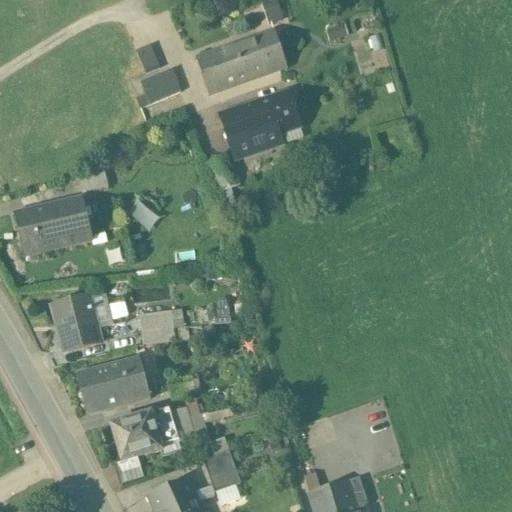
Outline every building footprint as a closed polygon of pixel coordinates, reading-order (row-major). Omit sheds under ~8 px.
[(274,2),(259,3),(261,18),(275,17),(274,2)] [(274,35),(198,63),(210,97),(286,69),(274,35)] [(151,47),(137,53),(146,76),(160,70),(151,47)] [(172,72),(142,84),(147,96),(137,101),(141,111),(181,94),(172,72)] [(289,97),(221,119),(235,161),(282,145),(279,136),(300,129),(289,97)] [(226,161),(208,166),(214,181),(231,176),(226,161)] [(105,174),(79,181),(83,195),(109,188),(105,174)] [(84,199),(14,215),(25,259),(95,243),(84,199)] [(90,298),(52,308),(64,354),(102,345),(90,298)] [(140,313),(142,344),(185,342),(183,311),(140,313)] [(154,346),(138,348),(140,363),(156,361),(154,346)] [(140,363),(80,377),(88,416),(150,402),(140,363)] [(191,384),(170,390),(173,402),(195,397),(191,384)] [(179,412),(166,415),(171,431),(175,429),(176,433),(184,431),(179,412)] [(149,416),(112,429),(121,459),(121,462),(123,468),(162,455),(161,450),(175,445),(171,431),(166,415),(165,413),(149,418),(149,416)] [(208,443),(212,454),(226,449),(222,438),(208,443)] [(212,488),(215,495),(241,486),(230,453),(203,462),(212,488)] [(302,479),(308,490),(322,483),(316,472),(302,479)] [(360,479),(308,495),(312,511),(363,511),(368,504),(360,479)] [(191,480),(148,500),(153,511),(205,511),(202,504),(197,493),(191,480)] [(212,488),(197,493),(202,504),(214,499),(213,496),(215,495),(212,488)]
